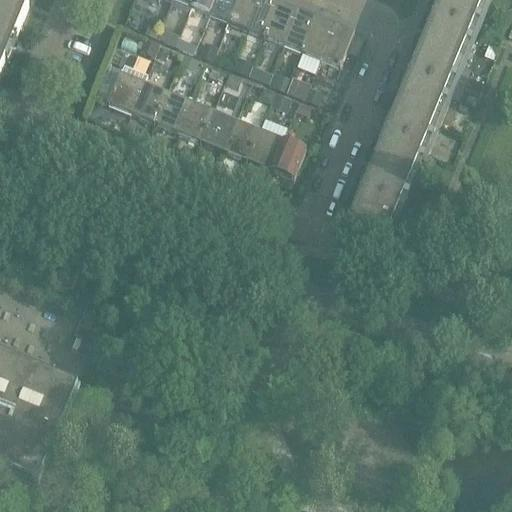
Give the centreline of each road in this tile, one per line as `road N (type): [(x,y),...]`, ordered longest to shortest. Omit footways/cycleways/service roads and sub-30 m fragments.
road 1 (tertiary): [(5,182),(151,242),(511,364)]
road 2 (residential): [(309,236),(28,126)]
road 3 (residential): [(309,236),(385,48),(376,12),(345,0)]
road 4 (residential): [(28,126),(74,0)]
